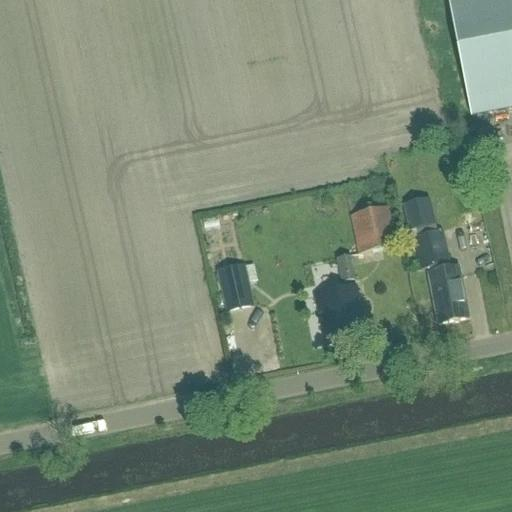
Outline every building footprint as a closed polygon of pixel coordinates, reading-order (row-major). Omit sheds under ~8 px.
[(511,0),(469,0),(450,4),(469,102),(511,93),(511,0)] [(476,178),(460,180),(463,213),(478,212),(476,178)] [(429,203),(405,208),(412,234),(435,228),(429,203)] [(356,258),(397,250),(389,212),(348,221),(356,258)] [(451,272),(443,234),(415,241),(422,273),(428,272),(440,328),(469,322),(459,271),(451,272)] [(339,287),(353,283),(349,260),(334,263),(339,287)] [(245,268),(218,274),(227,315),(254,308),(245,268)] [(364,328),(356,289),(316,297),(320,321),(322,320),(324,325),(321,326),(326,349),(336,347),(337,352),(365,346),(361,329),(364,328)]
